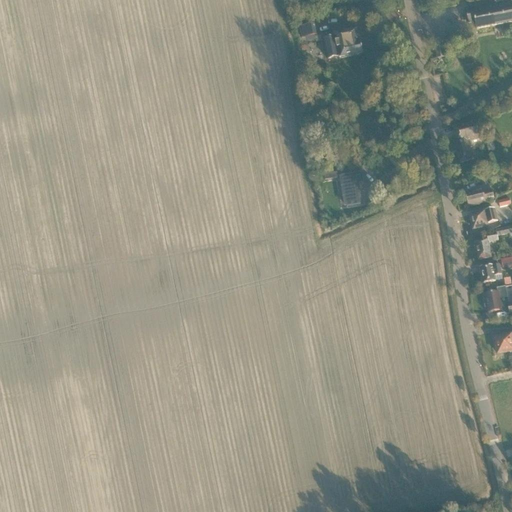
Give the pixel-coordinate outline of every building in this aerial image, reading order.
[(511,0),(496,0),(497,3),(466,9),(469,23),(476,22),(477,29),(511,22),(511,0),(510,1),(509,0),(511,0)] [(314,24),(313,19),(305,20),(306,21),(304,21),(304,23),(300,24),(301,27),(300,27),(302,38),(304,38),(304,42),(317,39),(317,36),(315,24),(314,24)] [(360,44),(357,30),(335,34),(336,38),(325,40),(329,60),(340,57),(340,59),(364,54),(362,44),(360,44)] [(445,57),(442,42),(433,44),(436,59),(445,57)] [(486,136),(480,117),(454,126),(458,140),(454,141),(460,164),(475,159),(471,143),(486,136)] [(398,175),(377,190),(384,199),(405,185),(398,175)] [(363,176),(342,179),(347,211),(361,208),(358,188),(364,187),(363,176)] [(483,194),(482,191),(467,194),(470,207),(485,203),(485,201),(494,198),(492,192),(483,194)] [(511,205),(510,199),(499,202),(500,208),(511,205)] [(497,222),(494,209),(470,214),(473,228),(488,225),(488,223),(497,222)] [(511,227),(496,230),(496,232),(488,234),(489,239),(475,241),(478,260),(492,258),(489,242),(499,241),(498,236),(510,234),(510,237),(511,236),(511,227)] [(511,267),(511,260),(511,258),(501,260),(502,267),(503,267),(504,269),(511,267)] [(502,275),(500,264),(493,265),(480,267),(483,284),(496,282),(494,276),(502,275)] [(511,304),(508,305),(506,297),(499,299),(498,292),(499,292),(499,288),(495,289),(496,293),(485,295),(489,314),(508,310),(509,315),(511,314),(511,304)] [(511,334),(494,337),(497,355),(511,351),(511,343),(511,339),(511,338),(511,334)]
